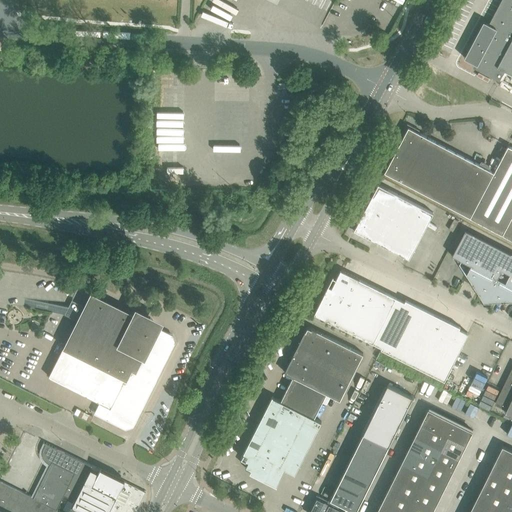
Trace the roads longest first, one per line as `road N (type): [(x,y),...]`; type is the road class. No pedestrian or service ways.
road 1 (unclassified): [(387,84),(301,50),(0,30)]
road 2 (tertiary): [(272,269),(179,235),(0,209)]
road 3 (tertiary): [(0,218),(177,246),(262,287)]
road 4 (unclassified): [(312,234),(511,331)]
road 5 (tertiary): [(262,287),(214,370),(167,483)]
road 6 (tertiary): [(178,488),(276,294)]
road 7 (unclassified): [(167,483),(13,405)]
road 8 (tertiary): [(358,144),(305,208),(272,269)]
road 9 (unclassified): [(511,120),(436,115),(387,84)]
